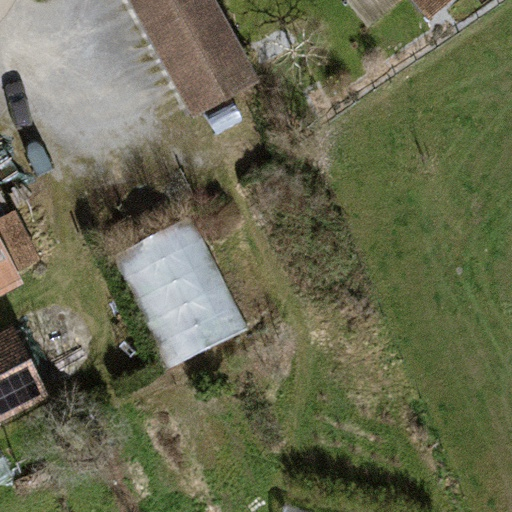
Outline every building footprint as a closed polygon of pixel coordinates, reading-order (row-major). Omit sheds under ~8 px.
[(205,0),(137,0),(195,107),(248,79),(205,0)] [(459,0),(367,0),(369,2),(370,0),(416,0),(435,21),(459,0)] [(188,217),(104,256),(157,368),(240,329),(188,217)] [(0,262),(0,284),(9,280),(0,262)] [(0,395),(0,415),(8,411),(0,395)] [(372,511),(386,464),(294,437),(271,511),(372,511)]
